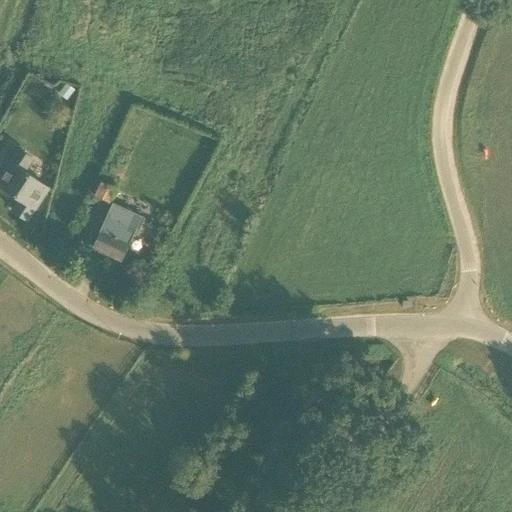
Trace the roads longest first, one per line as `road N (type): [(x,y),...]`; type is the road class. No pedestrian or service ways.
road 1 (unclassified): [(462,326),(167,337),(68,302),(0,246)]
road 2 (unclassified): [(462,326),(466,253),(439,126),(480,0)]
